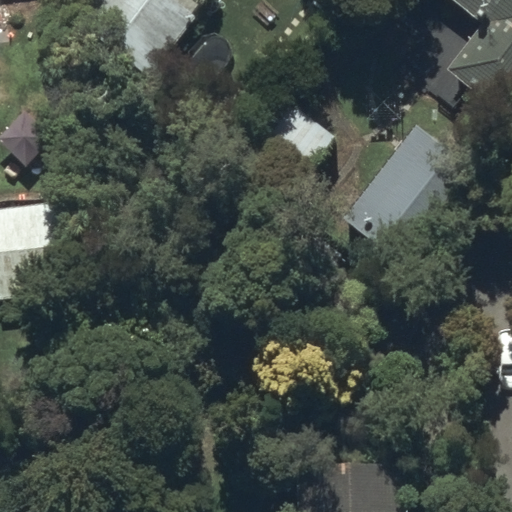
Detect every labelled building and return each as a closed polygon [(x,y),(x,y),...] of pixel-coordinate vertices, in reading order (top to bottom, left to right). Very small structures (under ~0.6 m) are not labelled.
[(4,0),(0,0),(0,45),(9,44),(4,0)] [(104,0),(90,19),(160,73),(193,30),(155,0),(104,0)] [(511,0),(434,0),(482,36),(446,83),(507,130),(511,122),(511,0)] [(251,156),(295,194),(333,148),(289,111),(251,156)] [(415,140),(344,231),(400,275),(471,184),(415,140)] [(51,215),(0,219),(0,309),(59,303),(51,215)] [(298,294),(360,336),(390,292),(328,250),(298,294)] [(407,511),(407,479),(300,480),(300,511),(407,511)]
